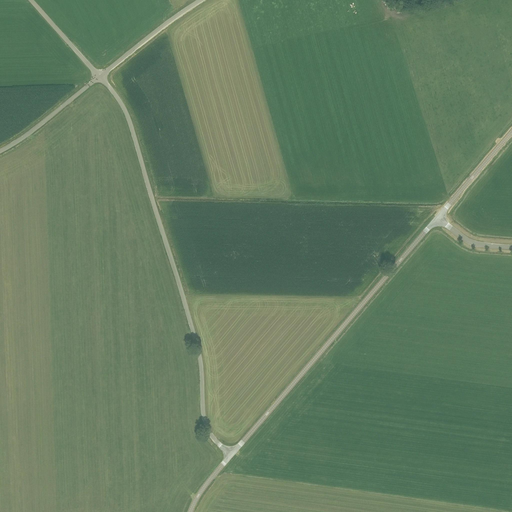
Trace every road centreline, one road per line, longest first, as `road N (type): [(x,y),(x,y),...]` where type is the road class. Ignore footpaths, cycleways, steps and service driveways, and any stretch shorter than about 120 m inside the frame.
road 1 (unclassified): [(231,454),(206,428),(193,331),(128,118),(99,76)]
road 2 (tertiary): [(231,454),(437,217)]
road 3 (unclassified): [(99,76),(200,0)]
road 4 (unclassified): [(0,152),(99,76)]
